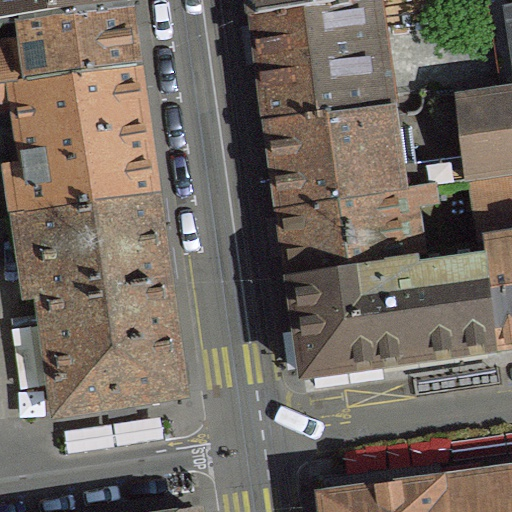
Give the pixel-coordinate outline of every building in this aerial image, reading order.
[(128,0),(0,0),(0,22),(1,22),(17,20),(44,16),(129,5),(128,0)] [(363,0),(254,0),(257,17),(364,2),(363,0)] [(390,0),(385,0),(379,1),(381,15),(370,18),(382,100),(331,107),(331,114),(332,119),(386,112),(393,168),(410,166),(394,29),(390,0)] [(425,0),(390,0),(394,29),(430,24),(425,0)] [(511,15),(511,7),(511,6),(511,0),(425,0),(430,24),(488,16),(491,36),(511,34),(511,15)] [(381,15),(379,1),(368,2),(370,18),(381,15)] [(382,100),(370,18),(368,2),(364,2),(257,17),(272,122),(331,114),(331,107),(382,100)] [(53,81),(138,69),(129,5),(44,16),(53,81)] [(21,45),(4,47),(19,58),(23,82),(23,85),(53,81),(44,16),(17,20),(21,45)] [(0,85),(23,82),(19,58),(4,47),(0,47),(0,85)] [(35,214),(156,198),(138,69),(53,81),(23,85),(16,86),(20,111),(35,214)] [(0,114),(20,111),(16,86),(23,85),(23,82),(0,85),(0,114)] [(511,90),(470,96),(476,156),(479,180),(479,182),(511,177),(511,90)] [(332,119),(331,114),(272,122),(283,211),(396,193),(393,168),(386,112),(332,119)] [(410,166),(393,168),(396,193),(440,186),(479,180),(476,156),(410,166)] [(511,177),(479,182),(484,222),(511,217),(511,177)] [(406,259),(431,256),(426,215),(443,212),(440,186),(396,193),(406,259)] [(406,259),(396,193),(283,211),(292,274),(406,259)] [(156,198),(35,214),(62,411),(183,393),(156,198)] [(511,217),(484,222),(489,244),(511,240),(511,217)] [(511,240),(489,244),(490,249),(502,349),(511,347),(511,240)] [(502,349),(490,249),(431,256),(406,259),(292,274),(306,376),(502,349)] [(511,511),(511,471),(441,481),(445,511),(511,511)] [(445,511),(441,481),(324,498),(326,511),(445,511)]
